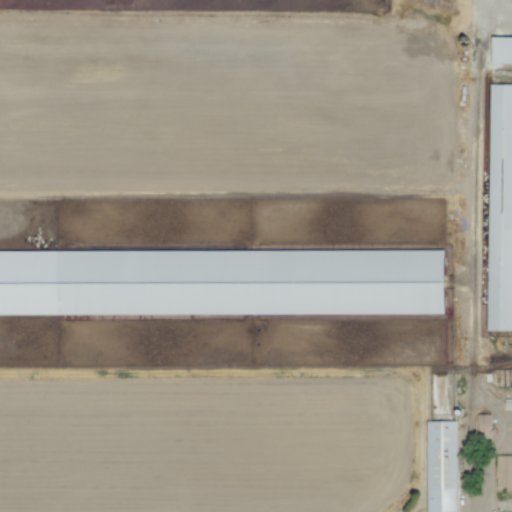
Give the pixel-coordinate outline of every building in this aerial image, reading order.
[(511,39),(491,40),(491,67),(511,66),(511,39)] [(511,333),(511,87),(490,87),(487,333),(511,333)] [(0,254),(0,317),(443,317),(443,254),(0,254)] [(457,511),(457,424),(427,424),(427,511),(457,511)] [(511,492),(511,458),(495,459),(495,493),(511,492)]
